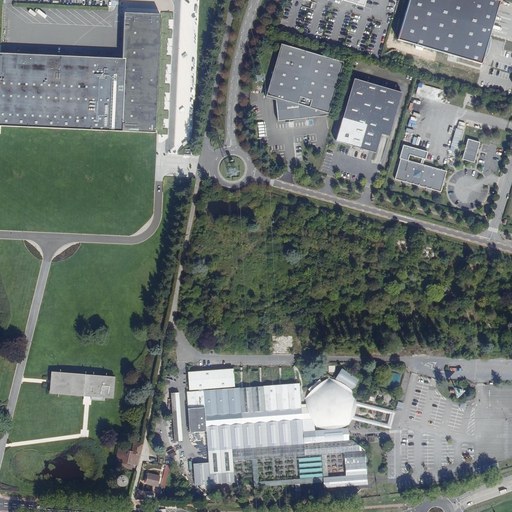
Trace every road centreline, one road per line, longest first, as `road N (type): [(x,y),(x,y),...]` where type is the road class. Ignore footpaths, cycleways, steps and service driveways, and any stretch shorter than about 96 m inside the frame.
road 1 (tertiary): [(251,176),(511,249)]
road 2 (tertiary): [(232,150),(237,68),(256,0)]
road 3 (secondary): [(127,511),(0,501)]
